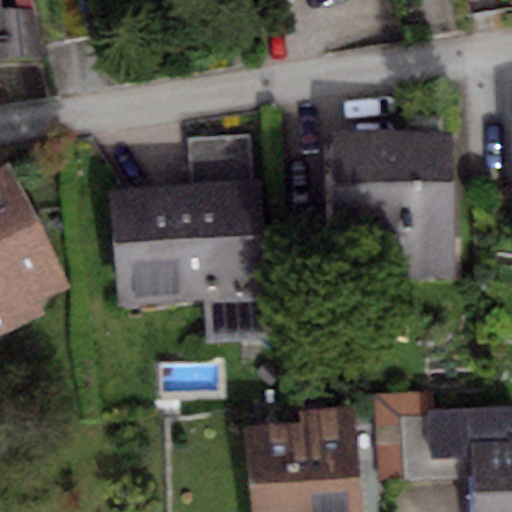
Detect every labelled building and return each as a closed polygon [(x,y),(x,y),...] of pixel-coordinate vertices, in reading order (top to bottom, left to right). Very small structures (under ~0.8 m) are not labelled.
[(53,0),(64,42),(100,33),(91,0),(53,0)] [(446,0),(397,0),(405,36),(452,27),(446,0)] [(33,11),(5,10),(5,60),(45,58),(33,11)] [(188,137),(192,186),(253,180),(249,131),(188,137)] [(454,133),(337,132),(336,247),(406,247),(406,280),(453,280),(454,133)] [(11,164),(0,169),(0,333),(47,312),(42,301),(69,289),(11,164)] [(192,186),(111,192),(120,303),(206,296),(210,339),(272,334),(260,180),(253,180),(192,186)] [(511,511),(511,410),(431,413),(431,394),(373,396),(375,483),(470,481),(471,511),(511,511)] [(307,431),(254,434),(258,511),(354,511),(349,413),(306,416),(307,431)]
